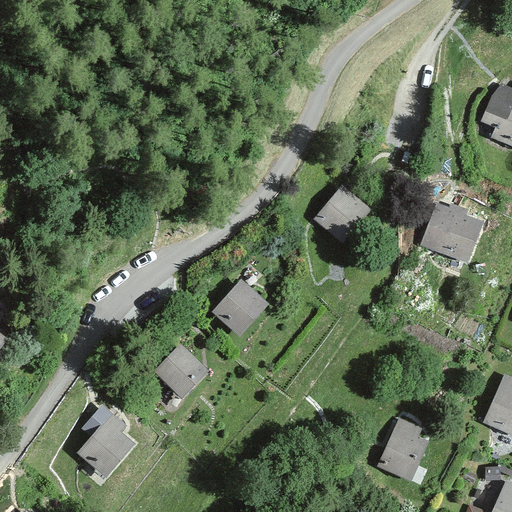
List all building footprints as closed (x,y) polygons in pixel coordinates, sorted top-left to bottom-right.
[(511,153),(511,96),(491,87),(474,127),(485,131),(481,141),(511,153)] [(356,212),(330,190),(303,223),(328,244),(356,212)] [(455,266),(472,224),(430,206),(412,249),(455,266)] [(254,307),(230,284),(199,316),(223,339),(254,307)] [(196,377),(171,351),(144,377),(169,403),(196,377)] [(511,386),(511,385),(497,378),(476,424),(509,439),(511,431),(511,394),(509,393),(511,386)] [(113,429),(91,410),(72,432),(80,438),(63,458),(90,481),(118,449),(105,438),(113,429)] [(412,431),(389,422),(373,459),(381,462),(377,472),(400,482),(417,443),(408,439),(412,431)] [(511,511),(511,489),(496,483),(483,511),(511,511)]
